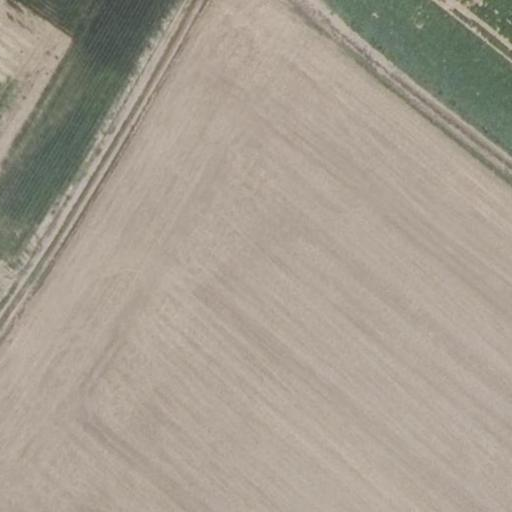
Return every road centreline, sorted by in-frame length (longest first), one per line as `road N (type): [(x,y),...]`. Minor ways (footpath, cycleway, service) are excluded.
road 1 (track): [(0,314),(200,0)]
road 2 (track): [(313,0),(511,161)]
